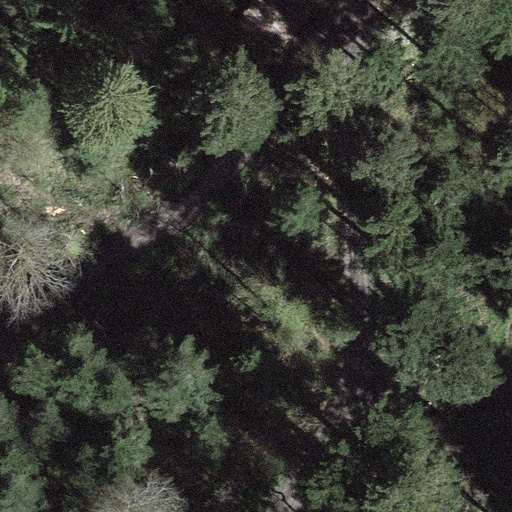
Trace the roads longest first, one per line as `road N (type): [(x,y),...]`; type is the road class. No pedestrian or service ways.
road 1 (track): [(0,379),(85,327),(223,221),(332,98),(378,0)]
road 2 (track): [(332,98),(361,220),(356,366),(294,511)]
